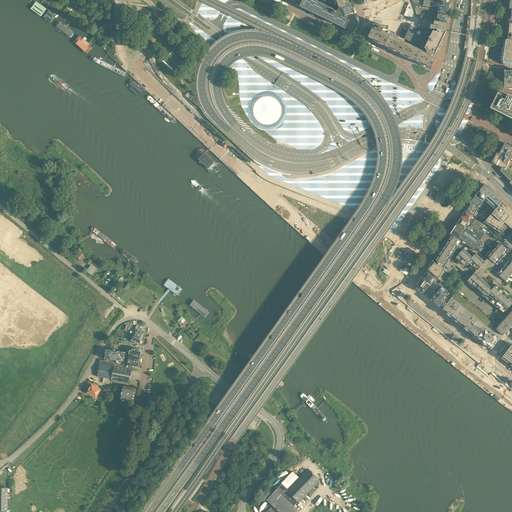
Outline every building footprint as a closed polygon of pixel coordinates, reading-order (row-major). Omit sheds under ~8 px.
[(37,0),(32,8),(52,22),(58,14),(50,8),(37,0)] [(321,17),(344,28),(347,22),(346,21),(339,18),(340,15),(336,12),(326,8),(310,0),(303,0),(300,7),(321,17)] [(333,0),(336,5),(336,4),(337,5),(338,9),(339,9),(340,9),(348,5),(346,0),(333,0)] [(427,11),(448,14),(450,4),(439,2),(423,0),(411,0),(414,5),(415,9),(420,10),(427,11)] [(48,26),(52,25),(52,22),(26,5),(23,6),(23,9),(48,26)] [(349,5),(348,5),(340,9),(343,17),(346,16),(352,13),(349,5)] [(426,20),(447,23),(448,14),(427,11),(426,20)] [(56,27),(70,38),(72,38),(73,37),(74,35),(74,34),(65,27),(60,22),(59,22),(58,22),(57,22),(56,23),(55,24),(55,25),(56,26),(56,27)] [(430,56),(431,57),(432,53),(424,49),(387,31),(387,27),(373,25),(373,29),(373,30),(372,29),(373,29),(372,29),(367,38),(430,69),(435,60),(430,57),(430,56)] [(511,35),(508,35),(507,38),(504,40),(504,44),(504,47),(503,47),(503,48),(504,48),(503,51),(503,50),(503,51),(503,54),(502,54),(503,54),(502,57),(502,58),(502,61),(501,61),(504,64),(506,65),(505,66),(511,67),(511,65),(511,35)] [(80,36),(73,43),(86,55),(93,48),(88,44),(80,36)] [(108,69),(124,77),(125,77),(126,76),(127,76),(127,74),(127,73),(126,73),(126,72),(124,71),(113,66),(107,63),(100,60),(97,59),(94,58),(93,58),(93,59),(92,59),(92,60),(93,62),(96,63),(100,65),(108,69)] [(84,61),(80,65),(112,87),(116,83),(84,61)] [(125,79),(122,79),(122,81),(125,88),(140,101),(144,102),(146,100),(145,96),(132,84),(130,82),(125,79)] [(501,94),(493,109),(500,112),(507,116),(511,118),(511,96),(510,96),(509,99),(501,94)] [(152,97),(148,100),(178,128),(182,124),(152,97)] [(159,116),(172,128),(174,126),(162,114),(159,116)] [(497,152),(498,153),(493,163),(499,166),(502,168),(506,170),(509,164),(511,165),(511,147),(506,144),(503,149),(499,148),(497,152)] [(506,170),(502,168),(501,170),(511,181),(511,170),(511,169),(511,167),(511,165),(509,164),(506,170)] [(479,192),(478,191),(474,197),(483,203),(494,210),(497,206),(502,201),(501,201),(484,185),(479,190),(480,190),(479,192)] [(474,197),(469,204),(477,209),(478,208),(479,209),(483,203),(474,197)] [(495,242),(490,248),(483,257),(480,255),(473,250),(460,242),(449,234),(442,246),(431,262),(427,269),(427,270),(428,269),(428,268),(429,268),(430,266),(431,266),(432,265),(432,264),(433,262),(444,269),(450,273),(452,270),(462,278),(461,279),(504,314),(511,304),(511,211),(502,201),(497,206),(494,210),(489,216),(488,216),(483,222),(502,234),(503,232),(502,231),(507,226),(511,230),(511,232),(505,241),(504,240),(503,241),(501,243),(497,240),(496,241),(495,242)] [(469,204),(465,211),(472,216),(473,216),(475,217),(477,213),(476,212),(477,209),(469,204)] [(488,216),(491,211),(486,207),(483,212),(488,216)] [(472,216),(465,211),(461,217),(468,222),(469,222),(469,223),(478,229),(479,229),(482,231),(483,228),(480,226),(482,224),(473,219),(474,218),(472,216)] [(469,222),(468,222),(461,217),(456,225),(465,231),(468,233),(471,235),(471,234),(479,240),(490,248),(495,242),(495,241),(484,233),(471,225),(469,227),(467,226),(469,223),(469,222)] [(91,221),(85,228),(109,247),(114,240),(91,221)] [(465,231),(456,225),(449,234),(460,242),(473,250),(480,255),(484,249),(481,247),(484,244),(482,243),(468,234),(468,233),(465,231)] [(120,245),(114,254),(137,269),(143,260),(120,245)] [(80,260),(84,255),(79,251),(75,256),(80,260)] [(93,261),(85,271),(92,276),(99,266),(93,261)] [(441,281),(444,284),(444,283),(450,273),(444,269),(433,262),(432,264),(432,265),(431,266),(430,266),(429,268),(428,268),(428,269),(427,270),(437,279),(441,281)] [(435,282),(437,279),(427,270),(426,270),(421,278),(429,285),(430,286),(433,281),(435,282)] [(168,278),(163,286),(178,296),(183,288),(168,278)] [(422,293),(429,285),(421,278),(415,286),(416,288),(422,293)] [(431,287),(434,289),(435,289),(438,285),(435,282),(433,281),(430,286),(431,287)] [(444,284),(441,281),(438,285),(435,289),(438,291),(434,295),(430,300),(441,309),(447,301),(449,299),(444,295),(447,291),(442,287),(444,284)] [(493,345),(500,337),(487,326),(491,322),(487,318),(485,316),(482,313),(478,310),(474,306),(469,303),(465,299),(462,298),(460,296),(455,293),(451,298),(441,309),(489,348),(493,345)] [(195,295),(186,303),(204,324),(213,316),(195,295)] [(494,328),(502,335),(511,324),(511,310),(507,317),(505,316),(494,328)] [(140,344),(141,339),(142,339),(145,332),(145,330),(136,326),(135,328),(134,331),(131,330),(132,327),(126,325),(124,331),(133,334),(132,336),(131,340),(130,340),(130,342),(133,343),(133,342),(134,342),(135,342),(140,344)] [(511,345),(502,358),(511,365),(511,345)] [(111,361),(111,360),(109,359),(105,359),(104,361),(103,361),(100,360),(97,376),(103,378),(111,379),(114,365),(114,363),(109,362),(109,360),(111,361)] [(139,368),(140,362),(130,360),(128,359),(127,363),(129,364),(129,366),(139,368)] [(129,366),(114,363),(114,365),(132,369),(131,373),(138,374),(139,370),(139,368),(129,366)] [(114,365),(111,379),(111,380),(129,384),(131,373),(132,369),(114,365)] [(91,384),(89,388),(98,394),(100,390),(91,384)] [(123,386),(122,392),(122,395),(121,395),(120,401),(133,403),(136,389),(123,386)] [(98,394),(89,388),(87,392),(95,398),(98,394)] [(303,391),(298,395),(324,424),(328,420),(303,391)] [(297,511),(298,511),(293,506),(297,502),(298,501),(318,480),(312,475),(307,470),(287,491),(283,487),(281,485),(281,484),(266,500),(269,503),(272,506),(266,511),(297,511)] [(295,474),(292,471),(280,483),(281,484),(282,485),(284,486),(287,489),(298,477),(295,474)] [(362,511),(363,511),(337,486),(332,492),(346,505),(347,504),(355,511),(362,511)]
